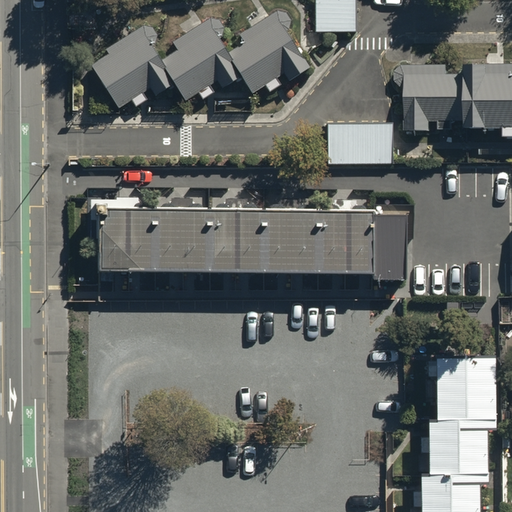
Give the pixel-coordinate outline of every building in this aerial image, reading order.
[(358,0),(315,0),(315,42),(358,42),(358,0)] [(283,24),(235,56),(261,95),(309,64),(283,24)] [(211,37),(165,66),(191,107),(237,77),(211,37)] [(139,42),(88,74),(114,115),(165,83),(139,42)] [(511,79),(411,79),(411,136),(511,135),(511,79)] [(396,121),(329,121),(329,165),(366,164),(396,164),(396,121)] [(104,275),(375,275),(375,291),(403,291),(403,230),(380,230),(380,215),(104,216),(104,275)] [(396,303),(363,303),(364,426),(397,426),(396,303)] [(135,328),(107,327),(107,406),(135,406),(135,328)] [(311,334),(231,334),(230,351),(311,351),(311,334)] [(430,472),(422,472),(422,511),(478,511),(478,483),(487,483),(487,424),(492,424),(492,357),(438,357),(438,419),(429,419),(430,472)]
